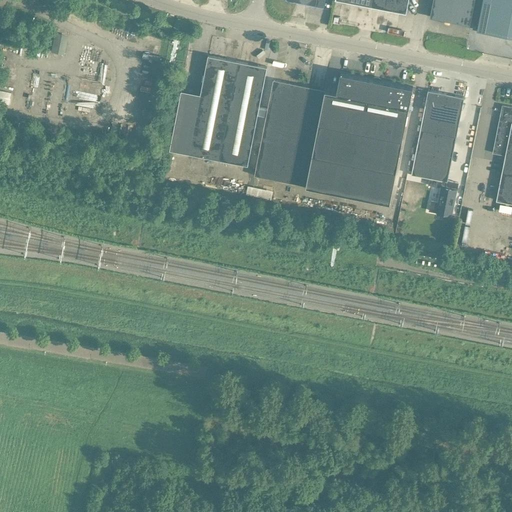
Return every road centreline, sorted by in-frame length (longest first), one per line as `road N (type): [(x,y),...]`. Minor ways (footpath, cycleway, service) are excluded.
road 1 (unknown): [(0,108),(79,120),(120,103),(131,87),(124,51),(20,0)]
road 2 (unclassified): [(246,29),(511,80)]
road 3 (residential): [(0,339),(177,368)]
